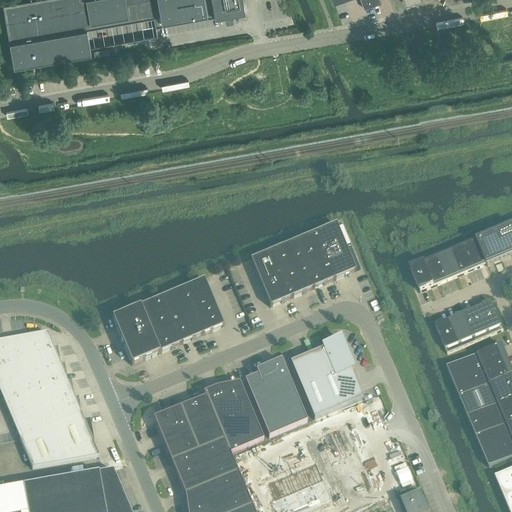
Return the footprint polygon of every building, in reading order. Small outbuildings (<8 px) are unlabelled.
[(28,0),(3,4),(14,67),(91,53),(90,47),(157,35),(156,26),(163,24),(163,25),(164,25),(163,24),(173,23),(183,21),(183,22),(183,21),(192,19),(193,20),(193,19),(202,18),(203,18),(203,17),(212,16),(212,17),(225,14),(226,21),(233,20),(233,16),(236,16),(235,13),(243,11),(245,11),(242,0),(28,0)] [(361,0),(364,8),(381,2),(380,0),(332,0),(333,1),(335,0),(361,0)] [(109,47),(94,50),(95,56),(110,53),(109,47)] [(336,227),(314,236),(334,282),(355,273),(336,227)] [(511,228),(411,272),(420,295),(487,267),(488,268),(511,258),(511,228)] [(314,236),(293,245),(313,291),(334,282),(314,236)] [(293,245),(272,253),(282,277),(292,300),(313,291),(293,245)] [(250,262),(260,286),(282,277),(272,253),(250,262)] [(282,277),(260,286),(270,309),(292,300),(282,277)] [(204,282),(182,291),(190,310),(212,301),(204,282)] [(182,291),(161,300),(181,347),(202,338),(190,310),(182,291)] [(161,300),(140,309),(160,356),(181,347),(161,300)] [(224,329),(212,301),(190,310),(202,338),(224,329)] [(483,308),(478,311),(489,339),(503,333),(497,318),(495,314),(496,314),(492,305),(483,307),(483,308)] [(160,356),(140,309),(112,321),(132,367),(160,356)] [(470,312),(464,316),(475,344),(489,339),(478,311),(472,313),(470,312)] [(456,320),(450,323),(462,350),(475,344),(464,316),(455,318),(456,320)] [(462,350),(450,323),(444,325),(443,324),(435,328),(440,338),(441,341),(441,342),(447,356),(462,350)] [(0,371),(18,364),(53,349),(47,335),(0,343),(0,342),(0,371)] [(353,371),(340,341),(323,348),(324,350),(290,364),(314,422),(363,401),(350,372),(353,371)] [(18,364),(25,381),(60,366),(57,348),(53,349),(18,364)] [(478,357),(447,370),(460,400),(480,392),(472,372),(482,367),(502,359),(505,357),(501,348),(488,353),(485,354),(480,356),(478,357)] [(482,367),(472,372),(480,392),(490,388),(494,397),(505,393),(505,394),(511,390),(511,374),(511,372),(510,370),(508,366),(508,365),(507,363),(506,360),(505,357),(502,359),(482,367)] [(245,383),(269,440),(307,424),(281,363),(256,373),(258,378),(245,383)] [(0,391),(25,381),(18,364),(0,371),(0,391)] [(25,381),(32,397),(67,382),(64,365),(60,366),(25,381)] [(0,391),(0,395),(5,408),(32,397),(25,381),(0,391)] [(32,397),(39,414),(74,399),(71,382),(67,382),(32,397)] [(224,442),(230,457),(263,443),(239,385),(216,390),(203,396),(205,400),(224,442)] [(480,392),(460,400),(468,420),(509,403),(511,401),(511,390),(505,394),(505,393),(494,397),(490,388),(480,392)] [(5,408),(12,425),(39,414),(32,397),(5,408)] [(39,414),(46,431),(81,416),(78,398),(74,399),(39,414)] [(171,464),(185,497),(238,475),(230,457),(224,442),(205,400),(182,409),(200,452),(171,464)] [(511,401),(509,403),(468,420),(477,440),(497,431),(507,427),(502,417),(511,413),(511,401)] [(153,422),(171,464),(200,452),(182,409),(153,422)] [(507,427),(497,431),(505,451),(511,448),(511,413),(502,417),(507,427)] [(19,442),(20,441),(46,431),(39,414),(12,425),(19,442)] [(46,431),(20,441),(32,471),(99,459),(98,455),(94,446),(90,422),(84,423),(81,416),(46,431)] [(276,501),(271,503),(275,511),(302,511),(331,500),(335,511),(345,511),(371,501),(341,429),(320,438),(321,440),(308,446),(316,465),(323,481),(276,501)] [(497,431),(477,440),(489,470),(511,460),(511,448),(505,451),(497,431)] [(511,511),(511,471),(495,479),(509,511),(511,511)] [(23,489),(27,511),(129,511),(113,473),(23,489)] [(253,511),(238,475),(185,497),(187,511),(253,511)] [(27,511),(23,489),(0,492),(0,511),(27,511)] [(428,511),(420,493),(399,502),(403,511),(428,511)]
